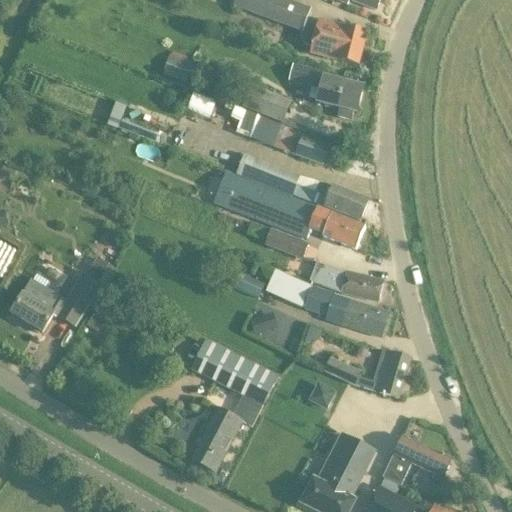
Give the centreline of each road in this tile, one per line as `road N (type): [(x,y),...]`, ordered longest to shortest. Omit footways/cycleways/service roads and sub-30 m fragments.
road 1 (unclassified): [(492,511),(392,279),(381,221),(379,86),(402,0)]
road 2 (unclassified): [(232,511),(0,376)]
road 3 (tertiary): [(157,511),(0,421)]
